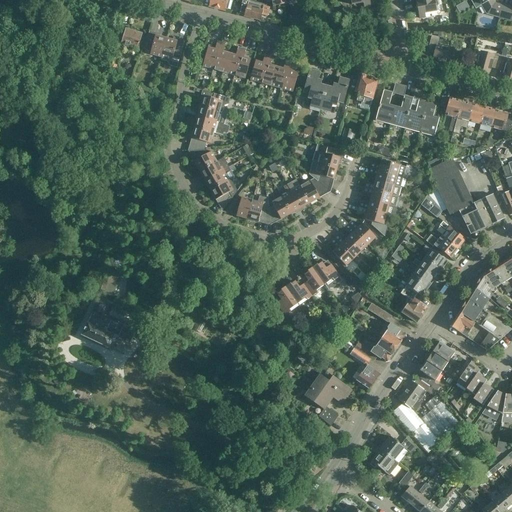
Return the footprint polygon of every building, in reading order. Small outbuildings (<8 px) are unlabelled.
[(210,0),(209,7),(225,11),(225,8),(230,10),(232,1),(227,0),(210,0)] [(248,0),(242,0),(239,15),(259,20),(261,15),(267,17),(269,10),(270,8),(249,2),(249,0),(248,0)] [(434,0),(417,3),(419,18),(426,17),(425,13),(441,10),(439,0),(434,0)] [(471,0),(476,8),(482,4),(487,13),(499,17),(503,4),(495,2),(494,0),(471,0)] [(465,1),(456,6),(459,13),(469,8),(465,1)] [(503,4),(499,17),(511,20),(511,5),(510,6),(503,4)] [(137,49),(142,33),(126,29),(121,44),(137,49)] [(149,31),(144,49),(151,51),(150,54),(161,58),(166,38),(160,36),(161,34),(149,31)] [(431,36),(426,53),(427,53),(434,55),(433,58),(432,60),(451,65),(455,51),(436,46),(438,38),(431,36)] [(161,58),(160,60),(167,62),(169,66),(177,68),(185,41),(173,38),(173,40),(166,38),(161,58)] [(203,67),(213,70),(221,42),(217,40),(214,49),(208,47),(203,67)] [(221,42),(213,70),(224,72),(229,53),(223,51),(225,43),(221,42)] [(229,53),(224,72),(234,75),(242,47),(237,46),(235,55),(229,53)] [(242,47),(234,75),(245,78),(251,59),(243,57),(246,48),(242,47)] [(480,51),(475,71),(489,74),(490,68),(497,69),(501,56),(494,54),(494,55),(480,51)] [(501,56),(497,69),(504,71),(502,78),(511,80),(511,60),(507,59),(508,57),(506,57),(507,53),(503,52),(501,56)] [(262,62),(255,61),(250,80),(261,83),(268,55),(264,54),(262,62)] [(268,55),(261,83),(271,86),(277,67),(270,65),(273,56),(268,55)] [(277,67),(271,86),(282,89),(289,61),(285,60),(283,68),(277,67)] [(289,61),(282,89),(293,92),(298,73),(291,71),(294,62),(289,61)] [(117,65),(110,63),(109,70),(115,71),(117,65)] [(310,107),(320,109),(326,86),(321,85),(322,81),(318,80),(320,72),(309,69),(303,92),(309,94),(307,100),(311,101),(310,107)] [(372,101),(378,80),(367,77),(368,73),(360,71),(354,92),(358,93),(356,101),(370,105),(371,101),(372,101)] [(326,86),(320,109),(331,112),(332,107),(336,108),(338,101),(343,103),(350,80),(339,77),(337,85),(333,84),(332,88),(326,86)] [(395,82),(393,92),(404,95),(407,85),(395,82)] [(392,91),(384,89),(376,121),(390,125),(395,106),(389,104),(392,91)] [(201,101),(200,108),(222,113),(224,106),(228,104),(229,98),(214,94),(214,95),(201,92),(199,100),(201,101)] [(401,108),(395,106),(390,125),(405,129),(413,99),(414,97),(404,95),(401,108)] [(445,115),(452,117),(449,130),(453,131),(462,101),(450,98),(445,115)] [(413,99),(405,129),(420,133),(428,101),(419,99),(419,101),(413,99)] [(428,101),(420,133),(435,137),(439,118),(433,116),(436,103),(428,101)] [(462,101),(453,131),(454,131),(453,132),(459,134),(461,127),(467,128),(469,121),(473,104),(462,101)] [(473,104),(469,121),(480,124),(485,107),(473,104)] [(485,107),(480,124),(479,130),(490,133),(492,127),(496,111),(485,107)] [(226,114),(222,113),(200,108),(198,115),(196,114),(195,118),(224,125),(226,114)] [(496,111),(492,127),(507,132),(511,125),(511,121),(507,120),(508,114),(496,111)] [(224,125),(195,118),(194,121),(196,121),(194,128),(213,133),(223,136),(223,133),(227,134),(229,126),(224,125)] [(213,133),(194,128),(191,142),(195,143),(193,150),(205,149),(206,143),(210,144),(213,133)] [(354,131),(344,128),(340,143),(350,146),(354,131)] [(489,139),(486,150),(485,150),(498,142),(489,139)] [(478,153),(481,152),(486,150),(483,144),(475,148),(478,153)] [(247,145),(242,147),(246,154),(251,151),(247,145)] [(317,145),(312,162),(338,169),(340,162),(342,163),(345,153),(317,145)] [(205,149),(193,150),(197,158),(193,160),(200,172),(200,171),(217,162),(211,152),(208,154),(205,149)] [(398,153),(390,150),(388,157),(397,159),(398,153)] [(489,151),(481,155),(486,165),(494,162),(489,151)] [(439,157),(427,163),(430,168),(442,163),(439,157)] [(224,158),(217,162),(200,171),(204,177),(202,179),(204,182),(229,167),(224,158)] [(438,190),(427,195),(442,212),(447,210),(449,215),(459,210),(470,234),(486,227),(475,203),(473,203),(461,178),(454,162),(452,158),(428,169),(438,190)] [(371,163),(370,167),(397,175),(404,177),(406,167),(381,160),(380,166),(371,163)] [(312,162),(309,174),(314,179),(327,189),(330,181),(334,183),(338,169),(312,162)] [(509,165),(502,167),(505,178),(511,176),(511,175),(511,162),(508,163),(509,165)] [(275,164),(268,167),(271,172),(277,168),(275,164)] [(229,167),(204,182),(206,185),(208,184),(211,190),(228,180),(230,179),(235,176),(231,170),(235,168),(233,165),(229,167)] [(370,167),(368,173),(377,176),(376,179),(397,185),(401,187),(404,177),(397,175),(370,167)] [(222,200),(226,207),(233,197),(237,191),(230,179),(228,180),(211,190),(218,202),(222,200)] [(296,179),(287,184),(288,185),(302,211),(305,209),(304,207),(310,204),(301,186),(300,187),(296,179)] [(314,179),(301,186),(310,204),(322,197),(320,193),(327,189),(314,179)] [(366,183),(365,187),(398,196),(401,188),(396,186),(397,185),(376,179),(374,185),(366,183)] [(287,194),(282,197),(291,214),(297,211),(299,213),(302,211),(288,185),(284,187),(287,194)] [(500,186),(496,187),(499,192),(510,216),(511,215),(511,199),(511,198),(509,191),(503,193),(500,186)] [(398,196),(365,187),(363,193),(371,195),(370,199),(395,206),(398,196)] [(493,194),(475,203),(486,227),(504,218),(493,194)] [(427,195),(421,205),(437,218),(442,212),(427,195)] [(258,202),(253,201),(248,219),(261,223),(263,219),(271,221),(268,209),(267,198),(259,196),(258,202)] [(241,201),(235,200),(227,210),(236,212),(235,216),(248,219),(253,201),(242,197),(241,201)] [(274,206),(268,209),(271,221),(277,217),(279,221),(291,214),(282,197),(272,202),(274,206)] [(360,203),(359,206),(386,214),(386,215),(394,217),(394,216),(395,215),(396,210),(396,208),(397,207),(395,207),(395,206),(370,199),(368,205),(360,203)] [(386,214),(359,206),(357,213),(365,215),(364,219),(372,221),(371,225),(384,236),(385,236),(387,225),(385,225),(386,223),(384,222),(386,215),(386,214)] [(352,221),(349,224),(368,244),(374,238),(376,239),(377,238),(362,222),(358,227),(352,221)] [(446,231),(442,236),(458,248),(466,239),(453,229),(443,221),(440,225),(442,227),(446,231)] [(349,224),(345,228),(350,234),(347,237),(362,253),(363,252),(362,250),(368,244),(349,224)] [(404,239),(408,242),(412,236),(408,233),(404,239)] [(433,244),(438,247),(450,258),(458,248),(442,236),(438,241),(436,240),(435,241),(430,237),(426,234),(424,238),(427,240),(426,241),(432,245),(433,244)] [(338,235),(334,239),(353,258),(360,252),(361,254),(362,253),(347,237),(343,241),(338,235)] [(335,248),(332,252),(347,267),(348,266),(347,265),(353,258),(334,239),(330,242),(335,248)] [(403,248),(399,245),(395,251),(399,254),(403,248)] [(427,254),(424,258),(441,270),(443,268),(441,266),(445,260),(431,249),(431,250),(425,246),(422,250),(427,254)] [(511,256),(502,263),(511,277),(511,278),(511,256)] [(412,264),(418,267),(433,278),(437,271),(439,273),(441,270),(424,258),(421,263),(415,259),(412,264)] [(317,264),(312,268),(324,285),(328,290),(341,280),(339,277),(340,277),(331,265),(326,269),(322,262),(321,263),(318,265),(317,264)] [(389,266),(385,263),(381,269),(385,272),(389,266)] [(502,263),(492,269),(501,284),(503,286),(507,284),(505,281),(511,277),(502,263)] [(418,267),(412,276),(428,288),(430,285),(428,284),(433,278),(418,267)] [(308,281),(304,284),(312,296),(317,293),(316,291),(324,285),(312,268),(307,271),(308,272),(304,275),(308,281)] [(492,269),(482,276),(491,290),(493,292),(497,290),(495,287),(501,284),(492,269)] [(109,272),(101,289),(113,294),(121,277),(109,272)] [(406,285),(417,293),(420,295),(425,288),(427,290),(428,288),(412,276),(406,285)] [(491,290),(482,276),(475,287),(490,298),(494,292),(493,292),(491,290)] [(290,283),(285,287),(298,304),(306,298),(307,300),(312,296),(304,284),(299,287),(295,281),(291,284),(290,283)] [(406,285),(400,293),(411,300),(402,312),(416,322),(426,307),(414,299),(417,293),(406,285)] [(281,300),(276,304),(285,316),(291,312),(289,310),(298,304),(285,287),(281,290),(281,291),(277,294),(281,300)] [(472,293),(468,299),(482,309),(485,304),(490,298),(475,287),(474,289),(473,289),(471,292),(472,293)] [(504,301),(500,298),(497,301),(496,302),(505,309),(508,305),(504,301)] [(499,340),(511,330),(482,309),(468,299),(459,312),(450,326),(467,338),(469,335),(467,334),(474,323),(489,333),(480,346),(487,350),(499,340)] [(93,313),(82,335),(108,347),(112,340),(114,341),(115,340),(117,338),(122,340),(123,339),(131,343),(136,330),(119,322),(118,324),(103,317),(108,307),(98,302),(96,307),(95,307),(93,313)] [(340,307),(344,312),(351,307),(348,302),(340,307)] [(392,317),(371,304),(367,310),(388,323),(392,317)] [(339,318),(331,323),(334,327),(342,322),(339,318)] [(388,328),(381,338),(396,348),(403,338),(406,338),(405,333),(403,333),(397,330),(398,328),(390,323),(387,328),(388,328)] [(335,336),(329,332),(324,341),(330,344),(335,336)] [(396,348),(381,338),(375,348),(374,347),(370,352),(378,357),(379,356),(384,359),(385,362),(390,361),(389,359),(396,348)] [(438,342),(432,352),(447,362),(454,353),(438,342)] [(358,343),(354,349),(364,356),(368,350),(358,343)] [(364,356),(354,349),(350,355),(366,366),(356,380),(368,389),(379,373),(367,365),(370,360),(364,356)] [(441,372),(447,362),(432,352),(425,361),(441,372)] [(422,373),(419,378),(430,387),(430,388),(436,391),(439,386),(433,382),(441,372),(425,361),(419,371),(422,373)] [(462,373),(456,382),(465,389),(476,374),(479,369),(475,366),(474,367),(468,363),(465,368),(462,373)] [(330,366),(326,371),(331,375),(336,370),(330,366)] [(476,374),(465,389),(475,395),(483,384),(486,380),(482,376),(481,377),(476,374)] [(320,375),(305,396),(323,409),(317,417),(331,427),(338,416),(326,407),(332,398),(338,402),(341,399),(344,401),(352,390),(332,376),(329,381),(320,375)] [(411,382),(398,400),(403,403),(414,411),(415,412),(425,398),(423,397),(426,393),(423,391),(423,390),(413,383),(411,382)] [(483,384),(475,395),(472,399),(482,406),(493,390),(489,386),(488,387),(483,384)] [(505,395),(497,391),(482,413),(495,420),(498,413),(502,415),(502,413),(505,395)] [(502,415),(501,424),(502,422),(511,422),(511,394),(504,394),(505,395),(502,413),(502,415)] [(389,436),(379,449),(394,460),(403,447),(411,454),(416,448),(407,437),(400,445),(389,436)] [(380,450),(371,462),(372,462),(370,464),(374,468),(376,466),(389,475),(398,464),(394,460),(379,449),(380,450)] [(511,451),(511,452),(502,460),(506,463),(511,457),(511,451)] [(502,460),(493,467),(496,471),(506,463),(502,460)] [(404,488),(413,476),(408,472),(399,483),(404,488)] [(481,478),(475,484),(478,487),(484,481),(481,478)] [(410,487),(401,497),(411,505),(419,494),(410,487)] [(511,489),(510,487),(500,495),(510,506),(511,504),(511,489)] [(419,494),(411,505),(419,511),(420,511),(428,502),(419,494)] [(500,495),(491,503),(499,511),(502,511),(510,506),(500,495)] [(428,502),(420,511),(435,511),(438,510),(434,506),(437,502),(432,497),(428,502)] [(499,511),(491,503),(481,511),(482,511),(499,511)]
